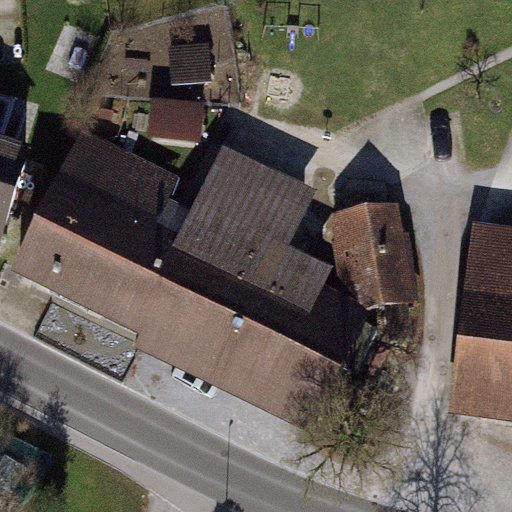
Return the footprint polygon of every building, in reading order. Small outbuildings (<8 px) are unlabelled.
[(0,250),(29,162),(0,152),(15,106),(0,100),(0,250)] [(209,146),(208,108),(157,110),(159,148),(209,146)] [(86,140),(19,279),(320,423),(369,322),(318,297),(326,280),(284,260),(313,199),(227,158),(184,247),(156,234),(179,185),(86,140)] [(400,213),(341,223),(357,311),(415,301),(400,213)] [(511,235),(483,232),(474,297),(511,301),(511,235)] [(511,301),(474,297),(460,416),(511,422),(511,301)]
